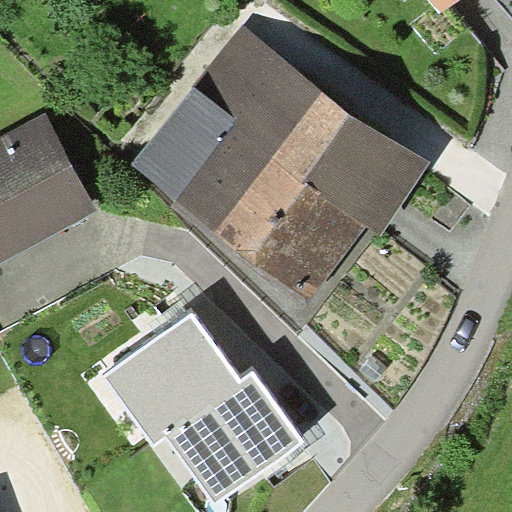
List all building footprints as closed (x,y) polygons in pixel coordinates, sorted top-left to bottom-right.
[(430,0),(441,13),(457,0),(430,0)] [(243,23),(133,159),(306,308),(368,224),(382,233),(430,161),(243,23)] [(47,112),(0,137),(0,262),(100,209),(47,112)] [(241,375),(192,308),(116,363),(165,431),(178,421),(241,375)] [(253,366),(241,375),(178,421),(228,489),(303,433),(253,366)]
